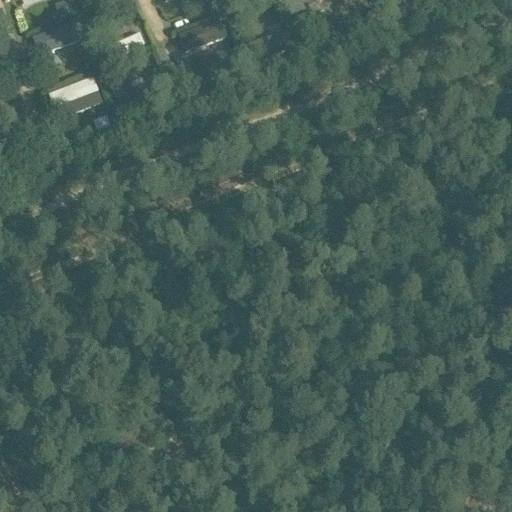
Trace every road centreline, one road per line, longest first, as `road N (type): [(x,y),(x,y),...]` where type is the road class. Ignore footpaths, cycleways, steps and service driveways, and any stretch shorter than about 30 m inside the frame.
road 1 (track): [(511,15),(0,233)]
road 2 (track): [(511,75),(0,290)]
road 3 (track): [(0,158),(25,125),(0,34)]
